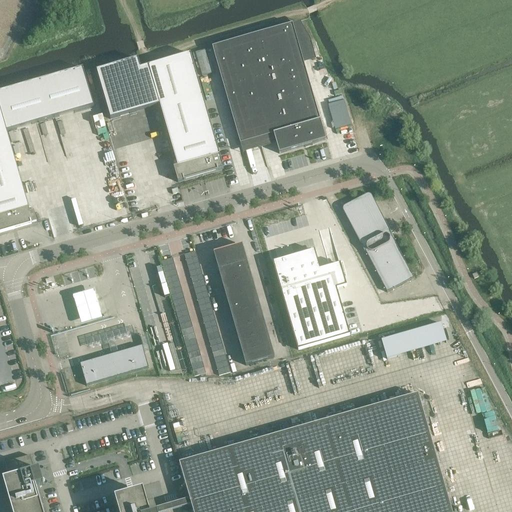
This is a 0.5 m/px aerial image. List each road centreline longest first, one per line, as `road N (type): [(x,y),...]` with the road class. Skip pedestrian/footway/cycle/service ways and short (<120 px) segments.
road 1 (residential): [(0,422),(25,416),(40,395),(13,293),(24,261),(374,165)]
road 2 (unknown): [(139,388),(172,381),(207,408),(241,416),(398,377),(438,377),(460,409),(490,511)]
road 3 (residential): [(511,412),(374,165)]
road 4 (unknown): [(234,200),(202,50)]
